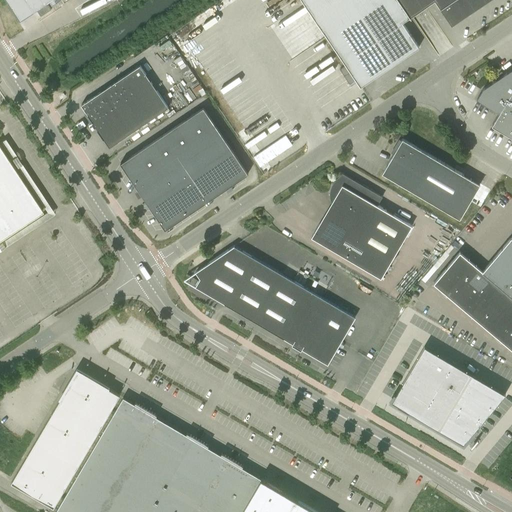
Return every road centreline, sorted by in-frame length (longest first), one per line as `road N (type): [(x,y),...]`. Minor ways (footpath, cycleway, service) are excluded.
road 1 (unclassified): [(430,80),(141,273)]
road 2 (tertiary): [(141,273),(0,59)]
road 3 (tertiary): [(468,492),(269,374)]
road 4 (unclassified): [(0,368),(141,273)]
road 5 (unknown): [(323,151),(235,15)]
road 6 (unclassified): [(511,170),(477,150),(430,80)]
